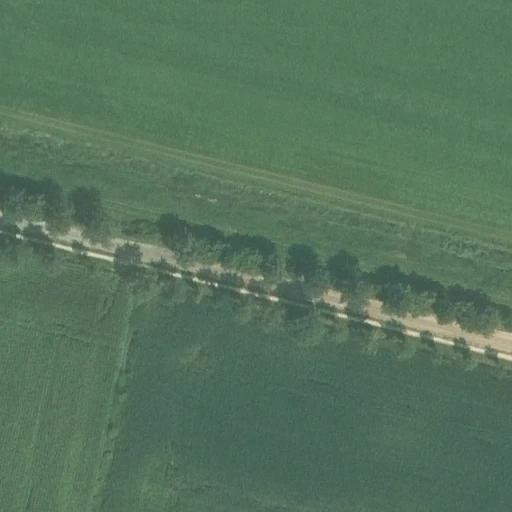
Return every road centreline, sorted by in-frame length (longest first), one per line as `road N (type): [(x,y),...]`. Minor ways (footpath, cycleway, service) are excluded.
road 1 (track): [(0,116),(511,250)]
road 2 (track): [(511,344),(0,218)]
road 3 (track): [(0,175),(511,301)]
